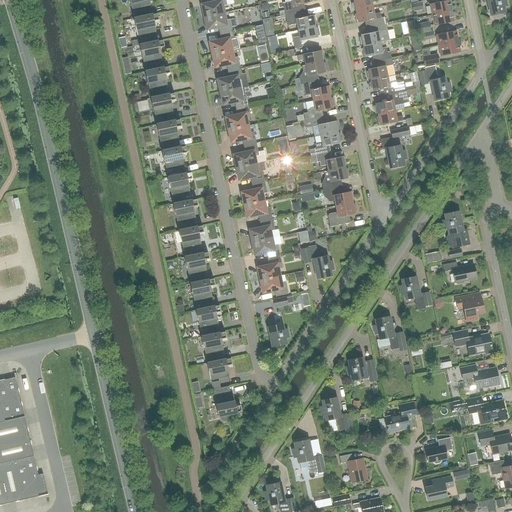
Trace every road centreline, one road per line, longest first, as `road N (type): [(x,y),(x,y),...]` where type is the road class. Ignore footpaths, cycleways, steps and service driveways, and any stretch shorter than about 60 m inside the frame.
road 1 (residential): [(229,511),(481,128)]
road 2 (residential): [(273,388),(256,370),(178,0)]
road 3 (secondary): [(92,334),(9,0)]
road 4 (residential): [(380,221),(331,0)]
road 5 (residential): [(273,388),(380,221)]
road 6 (residential): [(380,221),(483,68)]
road 7 (secondary): [(134,511),(92,334)]
road 8 (unclassified): [(30,348),(64,511)]
road 9 (residential): [(498,210),(486,224),(511,347)]
road 10 (residential): [(404,507),(405,450),(391,445),(380,457),(394,491)]
